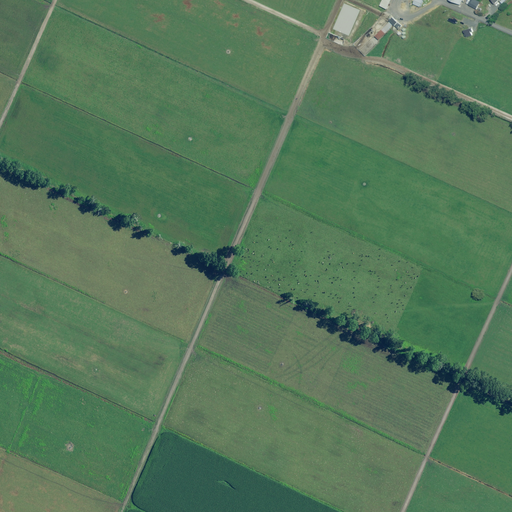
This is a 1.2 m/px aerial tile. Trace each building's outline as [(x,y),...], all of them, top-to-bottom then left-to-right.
[(392,0),(383,0),(381,6),(387,9),(392,0)] [(481,2),(476,0),(470,0),(468,5),(477,9),(481,2)] [(396,26),(399,22),(393,16),(389,20),(396,26)] [(394,26),(390,23),(376,37),(380,40),(394,26)] [(474,36),(472,29),(462,31),(464,38),(474,36)]
